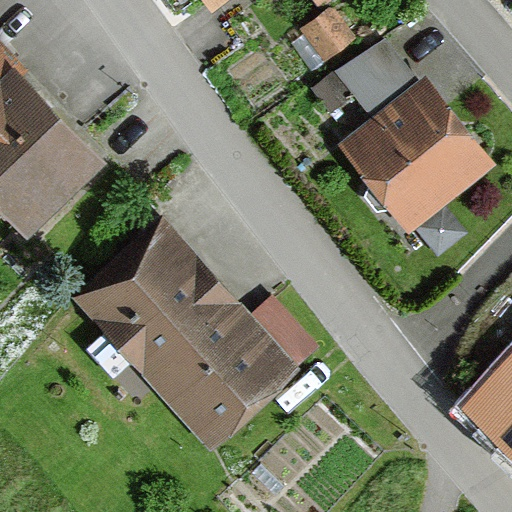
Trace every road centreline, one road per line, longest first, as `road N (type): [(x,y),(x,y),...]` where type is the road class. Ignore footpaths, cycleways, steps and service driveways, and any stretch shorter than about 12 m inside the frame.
road 1 (residential): [(125,0),(494,497)]
road 2 (unknown): [(404,375),(511,268)]
